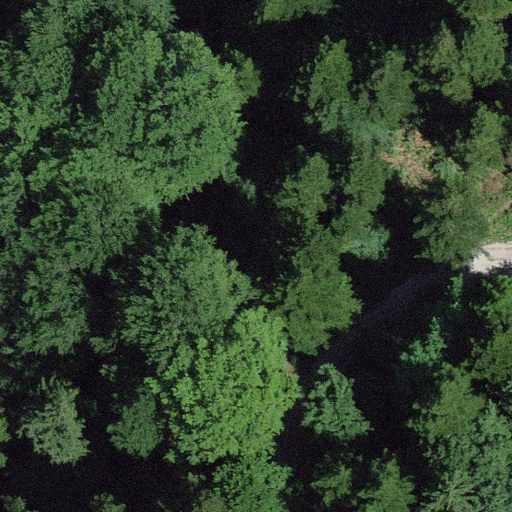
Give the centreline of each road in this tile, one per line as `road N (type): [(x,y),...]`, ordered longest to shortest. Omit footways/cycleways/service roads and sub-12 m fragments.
road 1 (track): [(293,511),(289,466),(298,417),(318,375),(408,292),(454,266),(511,258)]
road 2 (track): [(58,0),(14,62),(0,115)]
